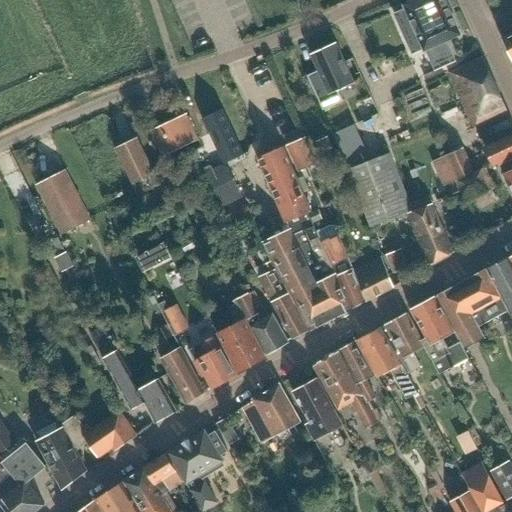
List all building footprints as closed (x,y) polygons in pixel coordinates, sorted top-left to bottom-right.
[(406,10),(395,14),(405,37),(416,32),(424,51),(426,50),(435,70),(455,61),(446,41),(460,35),(444,0),(416,0),(404,6),(406,10)] [(511,32),(501,39),(511,58),(511,32)] [(337,91),(353,84),(335,44),(311,55),(321,78),(310,84),(323,111),(343,102),(337,91)] [(483,57),(449,72),(474,129),(508,114),(483,57)] [(223,107),(203,117),(225,162),(245,153),(223,107)] [(187,115),(152,132),(164,157),(199,139),(187,115)] [(301,128),(283,136),(287,146),(305,138),(301,128)] [(328,136),(316,141),(320,154),(333,148),(328,136)] [(511,136),(486,149),(494,167),(499,165),(511,192),(511,136)] [(138,138),(115,149),(133,185),(155,174),(138,138)] [(318,164),(306,138),(305,138),(287,146),(298,173),(318,164)] [(305,231),(314,227),(316,226),(314,223),(323,219),(318,209),(313,211),(282,148),(257,160),(288,223),(293,236),(300,233),(305,231)] [(446,157),(458,183),(474,174),(462,149),(446,157)] [(371,227),(410,211),(388,157),(387,154),(349,168),(371,227)] [(241,194),(229,168),(228,165),(209,174),(222,203),(241,194)] [(485,167),(474,174),(458,183),(468,203),(494,187),(485,167)] [(65,170),(37,184),(62,235),(91,220),(65,170)] [(433,203),(408,214),(430,266),(454,253),(433,203)] [(245,209),(234,214),(238,223),(249,217),(245,209)] [(367,301),(355,270),(341,234),(339,235),(334,226),(330,225),(317,232),(332,262),(352,308),(367,301)] [(332,262),(317,232),(314,227),(305,231),(300,233),(293,236),(290,229),(265,242),(290,293),(309,329),(352,308),(332,262)] [(163,244),(136,258),(143,272),(170,258),(163,244)] [(402,248),(386,254),(394,274),(409,267),(402,248)] [(68,252),(59,256),(65,270),(74,266),(68,252)] [(355,270),(367,301),(394,288),(382,256),(355,270)] [(511,315),(511,259),(510,256),(486,269),(511,315)] [(291,338),(309,329),(289,293),(288,294),(271,262),(263,265),(267,273),(260,276),(291,338)] [(485,269),(452,287),(461,302),(465,300),(479,327),(508,311),(485,269)] [(461,302),(452,287),(435,296),(455,332),(460,341),(465,349),(485,337),(479,327),(465,300),(461,302)] [(259,312),(249,294),(248,292),(235,300),(237,304),(231,308),(239,323),(218,334),(239,372),(266,356),(249,324),(253,322),(250,317),(259,312)] [(435,296),(410,310),(411,311),(426,338),(421,341),(423,346),(427,352),(439,374),(469,358),(465,349),(460,341),(449,347),(444,338),(455,332),(435,296)] [(178,305),(165,311),(178,336),(190,329),(178,305)] [(406,313),(386,324),(411,372),(421,367),(413,351),(423,346),(421,341),(406,313)] [(273,314),(252,326),(268,354),(289,342),(273,314)] [(179,344),(174,335),(168,323),(160,327),(174,352),(162,359),(186,403),(206,392),(179,344)] [(106,326),(92,333),(105,357),(119,350),(106,326)] [(381,327),(358,340),(378,377),(391,369),(407,398),(414,395),(421,409),(425,406),(381,327)] [(215,336),(191,350),(197,361),(196,361),(204,376),(207,375),(214,386),(236,374),(215,336)] [(377,397),(374,392),(367,379),(375,374),(357,341),(341,350),(369,402),(377,397)] [(175,412),(158,380),(140,390),(119,350),(105,357),(132,408),(144,402),(155,422),(175,412)] [(339,351),(314,365),(330,394),(331,394),(340,409),(354,402),(362,416),(360,417),(366,429),(378,422),(339,351)] [(318,379),(293,392),(310,423),(306,425),(314,440),(315,439),(314,437),(317,435),(319,438),(342,425),(318,379)] [(280,384),(242,406),(263,442),(288,428),(292,434),(298,430),(294,425),(301,421),(280,384)] [(63,423),(78,449),(88,442),(99,457),(114,447),(115,450),(137,436),(120,411),(88,433),(76,415),(63,423)] [(0,419),(0,453),(2,457),(18,446),(0,419)] [(63,489),(87,470),(64,427),(61,428),(57,421),(37,432),(41,439),(37,441),(63,489)] [(205,431),(168,453),(203,511),(218,502),(204,479),(225,465),(220,457),(228,452),(216,432),(208,436),(205,431)] [(0,511),(35,511),(45,504),(36,493),(27,482),(46,466),(27,442),(3,461),(0,455),(0,511)] [(166,483),(171,491),(178,486),(187,501),(186,501),(193,511),(196,511),(199,511),(199,510),(201,508),(193,497),(166,454),(144,469),(155,485),(162,480),(164,483),(166,483)] [(511,466),(509,461),(492,471),(508,501),(511,498),(511,466)] [(472,491),(483,511),(485,511),(504,501),(482,462),(462,473),(472,491)] [(168,492),(171,491),(166,483),(164,483),(162,480),(155,485),(144,469),(124,482),(142,511),(173,511),(174,511),(178,508),(168,492)] [(142,511),(124,482),(95,501),(102,511),(142,511)] [(438,485),(429,490),(436,503),(441,500),(445,507),(448,505),(438,485)] [(483,511),(472,491),(452,502),(457,511),(483,511)] [(102,511),(95,501),(79,511),(78,511),(102,511)]
